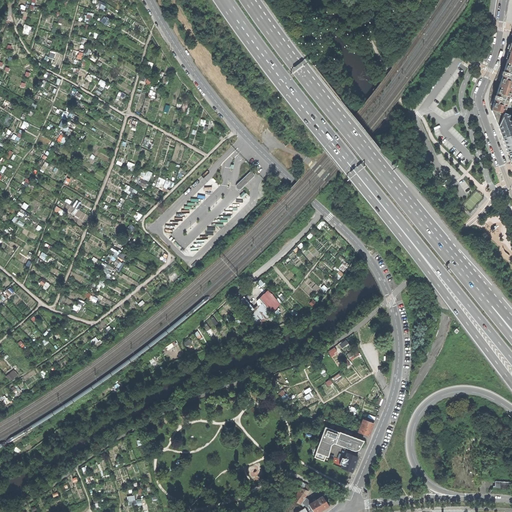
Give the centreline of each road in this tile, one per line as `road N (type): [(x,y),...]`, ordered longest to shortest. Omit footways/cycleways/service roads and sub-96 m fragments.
road 1 (unclassified): [(351,499),(396,379),(398,326),(389,294),(355,240),(220,107),(149,0)]
road 2 (trunk): [(487,303),(249,0)]
road 3 (trunk): [(511,497),(438,489),(418,469),(410,445),(420,411),(448,392),(474,390),(511,408)]
road 4 (trunk): [(357,172),(511,382)]
road 5 (trunk): [(357,172),(511,359)]
road 6 (trunk): [(224,0),(357,172)]
road 7 (track): [(323,210),(188,334),(181,342),(186,357)]
road 8 (residential): [(504,0),(480,104),(509,184)]
road 9 (secondary): [(511,500),(440,497),(349,508)]
